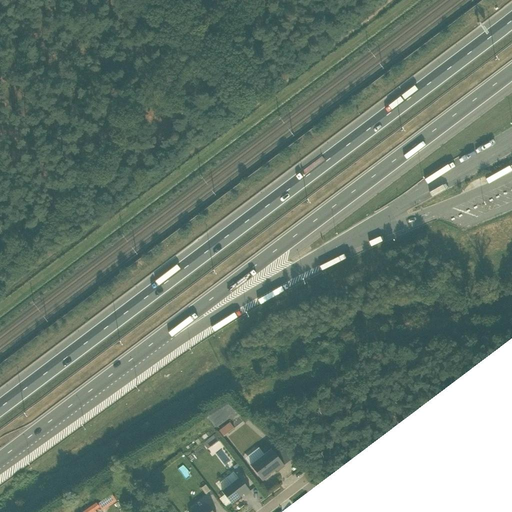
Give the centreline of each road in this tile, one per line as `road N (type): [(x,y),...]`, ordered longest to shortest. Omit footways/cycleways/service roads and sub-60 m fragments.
road 1 (motorway): [(511,26),(0,414)]
road 2 (motorway): [(175,327),(511,73)]
road 3 (motorway): [(175,327),(232,308),(382,224)]
road 4 (motorway): [(0,459),(175,327)]
